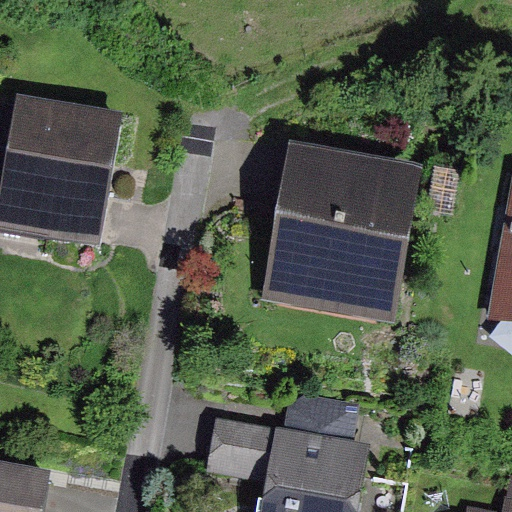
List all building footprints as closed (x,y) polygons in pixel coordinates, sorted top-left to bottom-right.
[(135,124),(31,105),(6,238),(111,257),(135,124)] [(432,178),(301,154),(272,307),(403,331),(432,178)] [(511,243),(497,324),(511,326),(511,243)] [(368,511),(379,455),(221,428),(212,477),(276,488),(271,511),(368,511)] [(52,511),(57,478),(0,470),(0,511),(52,511)]
